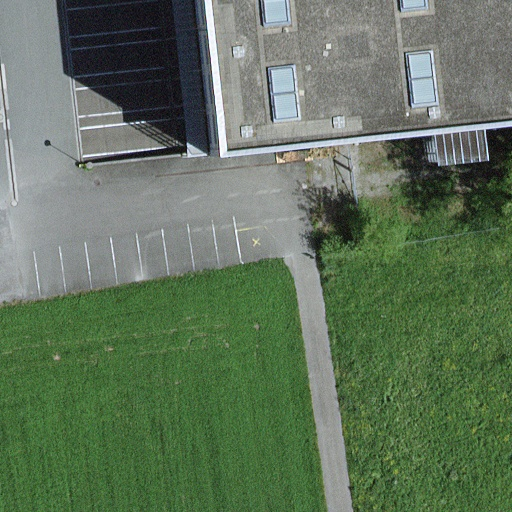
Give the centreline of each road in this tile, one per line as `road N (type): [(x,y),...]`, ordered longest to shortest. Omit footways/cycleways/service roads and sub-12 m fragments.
road 1 (track): [(364,511),(327,217)]
road 2 (residential): [(96,169),(61,0)]
